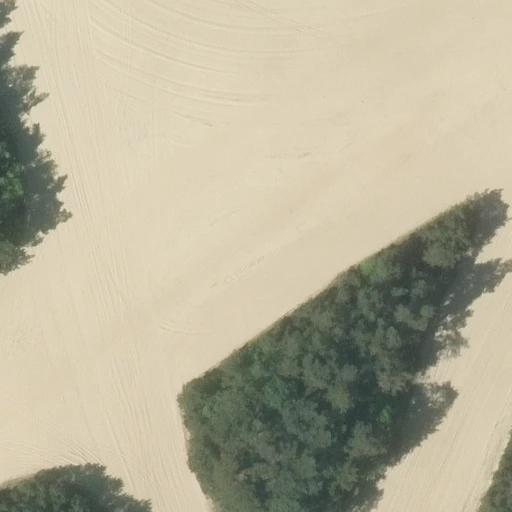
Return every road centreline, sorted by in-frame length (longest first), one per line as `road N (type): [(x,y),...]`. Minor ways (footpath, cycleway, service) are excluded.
road 1 (track): [(484,0),(77,321),(0,371)]
road 2 (track): [(400,511),(511,304)]
